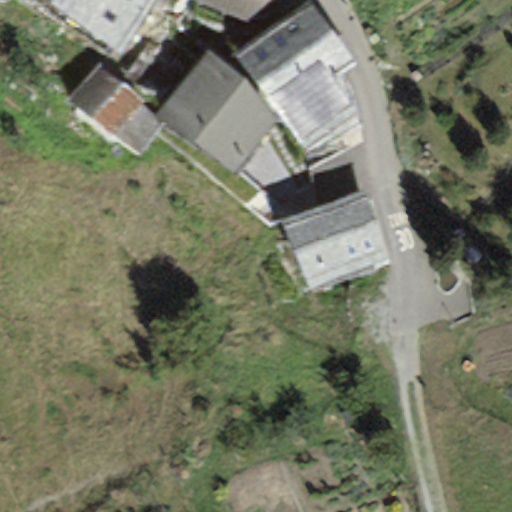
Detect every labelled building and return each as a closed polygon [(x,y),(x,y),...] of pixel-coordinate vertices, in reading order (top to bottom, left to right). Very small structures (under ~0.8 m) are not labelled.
[(0,0),(0,2),(97,69),(137,0),(0,0)] [(244,0),(172,0),(172,1),(232,28),(244,0)] [(328,68),(292,19),(206,73),(260,133),(338,81),(328,68)] [(251,145),(186,67),(132,112),(197,190),(251,145)] [(78,74),(41,122),(95,163),(131,115),(78,74)] [(352,207),(272,235),(292,291),(371,263),(352,207)]
